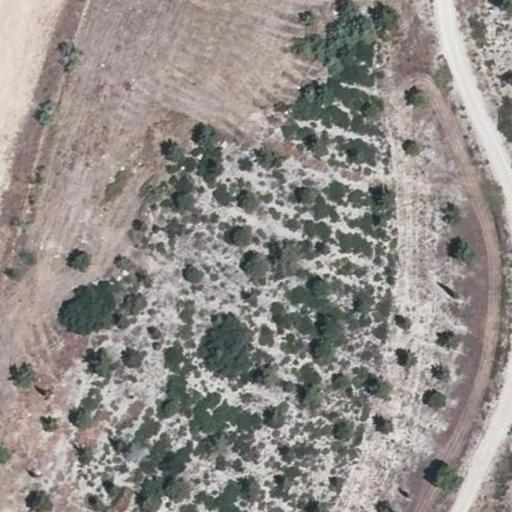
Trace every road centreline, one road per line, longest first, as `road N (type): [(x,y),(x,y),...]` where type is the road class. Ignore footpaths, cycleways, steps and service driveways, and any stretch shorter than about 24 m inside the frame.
road 1 (track): [(511,199),(438,0)]
road 2 (track): [(458,511),(503,425),(511,384)]
